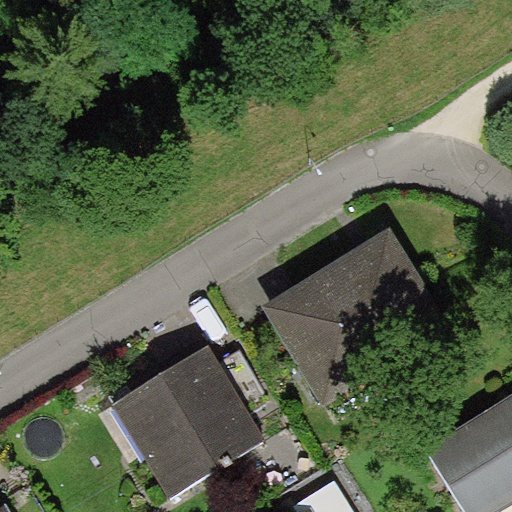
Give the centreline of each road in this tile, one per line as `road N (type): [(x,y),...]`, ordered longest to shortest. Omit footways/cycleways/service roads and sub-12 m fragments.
road 1 (residential): [(0,389),(379,165),(452,167),(511,203)]
road 2 (track): [(379,165),(511,77)]
